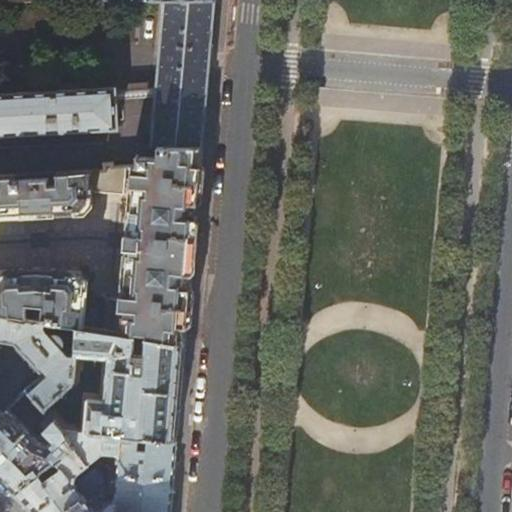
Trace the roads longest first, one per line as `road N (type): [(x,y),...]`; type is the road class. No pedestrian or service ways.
road 1 (tertiary): [(243,63),(203,511)]
road 2 (residential): [(243,63),(511,88)]
road 3 (tertiary): [(489,511),(511,247)]
